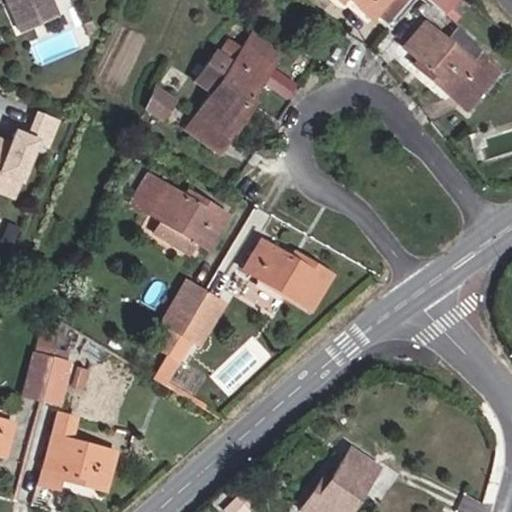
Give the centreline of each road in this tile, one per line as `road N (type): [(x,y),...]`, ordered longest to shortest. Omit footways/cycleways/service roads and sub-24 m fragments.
road 1 (residential): [(504,237),(390,100),(356,92),(326,100),(309,125),(305,159),(318,184),(368,211),(416,294)]
road 2 (tertiary): [(159,511),(416,294)]
road 3 (residential): [(416,294),(511,402)]
